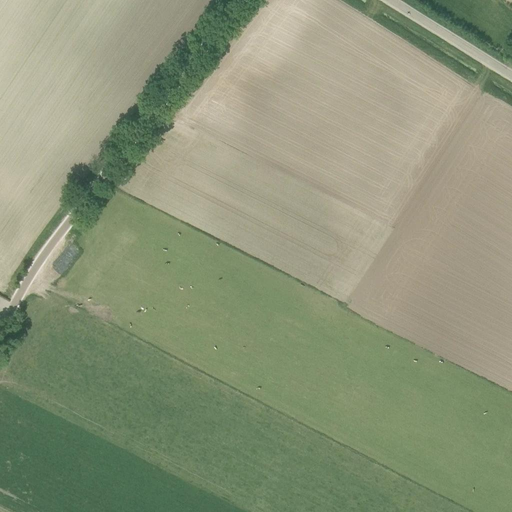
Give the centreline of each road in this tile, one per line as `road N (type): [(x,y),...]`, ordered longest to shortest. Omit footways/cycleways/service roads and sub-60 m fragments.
road 1 (unclassified): [(0,333),(45,252),(241,0)]
road 2 (unclassified): [(511,76),(389,0)]
